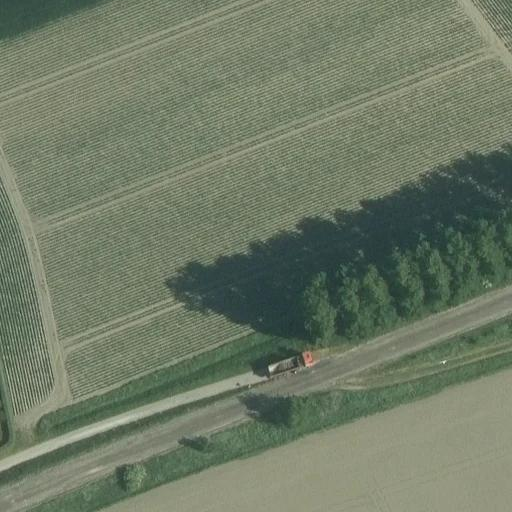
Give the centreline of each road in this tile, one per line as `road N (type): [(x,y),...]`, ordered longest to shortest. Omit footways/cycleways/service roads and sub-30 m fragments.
road 1 (tertiary): [(0,509),(341,371)]
road 2 (unclassified): [(0,466),(288,367),(341,371)]
road 3 (tertiary): [(341,371),(511,302)]
